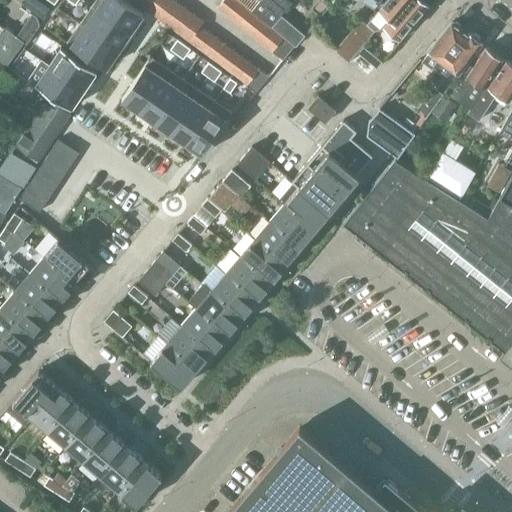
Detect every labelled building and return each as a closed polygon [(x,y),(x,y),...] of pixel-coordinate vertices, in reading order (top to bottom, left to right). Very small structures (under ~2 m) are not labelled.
[(124,0),(101,0),(96,8),(131,32),(144,13),(124,0)] [(149,0),(144,7),(147,9),(153,14),(163,0),(149,0)] [(175,0),(163,0),(153,14),(162,20),(177,1),(175,0)] [(225,0),(223,0),(218,7),(231,19),(238,10),(225,0)] [(237,0),(225,0),(238,10),(243,4),(237,0)] [(289,0),(259,0),(251,10),(260,17),(268,23),(267,24),(271,27),(278,18),(280,16),(291,2),(289,0)] [(422,0),(386,0),(382,5),(383,6),(379,11),(390,20),(383,28),(399,41),(429,6),(422,0)] [(177,1),(162,20),(171,27),(186,7),(177,1)] [(238,10),(231,19),(239,25),(251,11),(243,4),(238,10)] [(186,7),(171,27),(180,34),(195,14),(186,7)] [(96,8),(84,26),(119,50),(131,32),(96,8)] [(251,11),(239,25),(247,31),(260,17),(251,10),(251,11)] [(195,14),(180,34),(190,41),(201,25),(204,21),(195,14)] [(260,17),(247,31),(256,38),(267,24),(268,23),(260,17)] [(278,18),(271,27),(275,31),(278,33),(285,23),(278,18)] [(349,62),(375,31),(364,22),(339,53),(349,62)] [(467,33),(464,30),(461,28),(460,25),(457,23),(454,23),(452,22),(422,61),(432,69),(434,67),(453,82),(472,56),(482,43),(480,42),(480,39),(480,38),(474,33),(473,34),(470,34),(468,33),(467,33)] [(267,24),(256,38),(264,45),(275,31),(271,27),(267,24)] [(201,25),(190,41),(196,46),(198,48),(209,31),(201,25)] [(84,26),(71,45),(106,69),(119,50),(84,26)] [(0,34),(0,61),(7,66),(25,42),(6,27),(0,34)] [(209,31),(198,48),(207,54),(217,38),(209,31)] [(275,31),(264,45),(272,51),(284,37),(278,33),(275,31)] [(284,37),(272,51),(283,60),(295,46),(284,37)] [(217,38),(207,54),(215,60),(226,44),(217,38)] [(178,39),(171,49),(177,54),(184,44),(178,39)] [(184,44),(177,54),(184,58),(191,49),(184,44)] [(226,44),(215,60),(223,66),(234,50),(226,44)] [(50,64),(49,65),(84,89),(96,71),(97,70),(75,55),(61,46),(61,47),(50,64)] [(470,65),(450,95),(469,108),(502,58),(486,46),(473,67),(470,65)] [(234,50),(223,66),(232,72),(242,56),(234,50)] [(133,83),(122,99),(139,111),(168,68),(151,56),(133,83)] [(242,56),(232,72),(233,73),(239,78),(251,63),(242,56)] [(42,59),(28,78),(70,107),(72,108),(72,107),(84,89),(49,65),(50,64),(42,59)] [(511,63),(507,60),(490,86),(486,84),(469,108),(469,109),(480,117),(497,93),(508,101),(511,95),(511,63)] [(209,62),(202,72),(208,76),(216,67),(209,62)] [(251,63),(239,78),(248,84),(259,69),(251,63)] [(216,67),(208,76),(215,81),(222,71),(216,67)] [(168,68),(139,111),(154,121),(184,78),(178,74),(168,68)] [(248,84),(246,86),(255,92),(256,92),(256,93),(269,77),(259,69),(248,84)] [(184,78),(154,121),(170,132),(200,89),(184,78)] [(231,78),(224,88),(230,92),(237,82),(231,78)] [(200,89),(170,132),(186,143),(215,100),(200,89)] [(336,110),(318,96),(308,107),(326,122),(336,110)] [(215,100),(186,143),(202,154),(203,154),(207,148),(232,111),(215,100)] [(62,127),(68,118),(71,114),(51,101),(42,114),(45,116),(62,127)] [(367,135),(398,158),(415,133),(399,122),(380,108),(369,121),(367,135)] [(511,109),(499,133),(511,139),(511,137),(511,109)] [(51,144),(62,127),(45,116),(34,133),(51,144)] [(357,131),(344,120),(323,144),(357,174),(373,155),(351,137),(357,131)] [(34,133),(23,149),(40,160),(51,144),(34,133)] [(443,150),(427,176),(461,197),(477,172),(455,158),(463,146),(451,138),(443,150)] [(79,152),(59,139),(52,149),(72,162),(79,152)] [(360,176),(357,174),(323,144),(307,163),(345,194),(360,176)] [(252,146),(246,153),(260,165),(266,158),(252,146)] [(72,162),(52,149),(46,159),(66,172),(72,162)] [(12,152),(0,171),(0,172),(23,186),(35,166),(12,152)] [(66,172),(46,159),(39,169),(59,182),(66,172)] [(511,173),(488,218),(395,159),(344,223),(509,354),(511,350),(511,173)] [(345,194),(307,163),(292,181),(299,187),(327,210),(328,208),(331,211),(345,194)] [(59,182),(39,169),(33,179),(53,192),(59,182)] [(223,181),(241,197),(251,185),(232,170),(223,181)] [(0,190),(14,199),(22,187),(21,187),(8,179),(0,173),(0,190)] [(53,192),(33,179),(26,188),(47,202),(53,192)] [(208,198),(222,210),(226,214),(241,197),(223,181),(208,198)] [(327,210),(299,187),(284,203),(315,229),(331,211),(328,208),(327,210)] [(46,202),(26,188),(20,198),(40,211),(46,202)] [(0,209),(5,213),(6,212),(12,203),(0,195),(0,209)] [(222,210),(208,198),(193,216),(207,227),(222,210)] [(315,229),(284,203),(270,221),(300,246),(315,229)] [(15,213),(6,226),(15,231),(23,219),(15,213)] [(207,227),(193,216),(187,223),(201,234),(207,227)] [(285,264),(300,246),(270,221),(255,238),(285,264)] [(6,226),(0,235),(0,239),(7,244),(15,231),(6,226)] [(178,233),(172,240),(186,252),(192,245),(178,233)] [(90,264),(59,238),(44,256),(75,282),(90,264)] [(285,264),(255,238),(240,255),(271,281),(285,264)] [(160,255),(149,268),(166,282),(177,270),(160,255)] [(271,281),(240,255),(225,273),(256,299),(271,281)] [(75,282),(44,256),(29,274),(60,299),(75,282)] [(149,268),(138,281),(155,295),(166,282),(149,268)] [(256,299),(225,273),(211,290),(241,316),(256,299)] [(60,299),(29,274),(14,291),(45,317),(60,299)] [(134,285),(128,292),(142,304),(148,297),(134,285)] [(241,316),(211,290),(196,307),(226,333),(241,316)] [(45,317),(14,291),(0,308),(0,309),(30,335),(45,317)] [(226,333),(196,307),(181,325),(212,351),(226,333)] [(30,335),(0,309),(0,339),(15,352),(30,335)] [(104,321),(123,337),(132,325),(114,309),(104,321)] [(212,351),(181,325),(166,342),(197,368),(212,351)] [(15,352),(0,339),(0,369),(0,370),(15,352)] [(197,368),(166,342),(151,361),(181,386),(197,368)] [(57,386),(39,370),(7,408),(25,424),(32,417),(31,416),(57,386)] [(74,400),(57,386),(31,416),(32,417),(48,431),(74,400)] [(92,415),(74,400),(48,431),(66,446),(92,415)] [(109,430),(92,415),(66,446),(84,461),(109,430)] [(426,511),(385,477),(374,491),(366,484),(327,451),(328,450),(321,444),(320,445),(302,429),(300,428),(283,448),(282,447),(276,454),(277,455),(228,511),(426,511)] [(127,445),(109,430),(84,461),(101,476),(127,445)] [(144,460),(127,445),(101,476),(119,490),(144,460)] [(5,461),(18,469),(23,460),(11,452),(5,461)] [(18,469),(31,477),(36,468),(23,460),(18,469)] [(162,475),(144,460),(119,490),(136,506),(162,475)] [(44,485),(57,493),(62,485),(50,477),(44,485)] [(57,493),(70,501),(75,493),(62,485),(57,493)]
